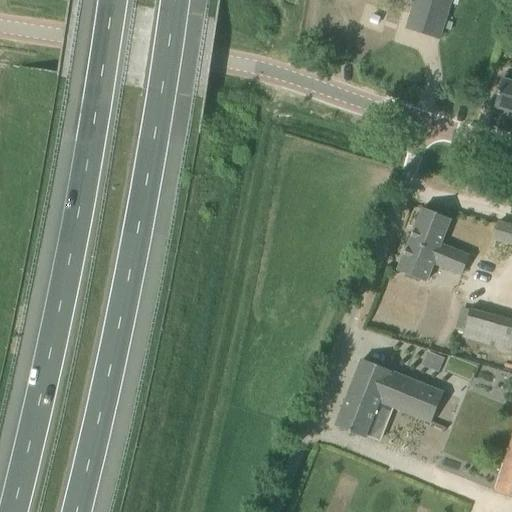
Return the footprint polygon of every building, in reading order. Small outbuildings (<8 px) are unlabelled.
[(414,0),(405,30),(440,40),(452,0),(414,0)] [(511,81),(503,79),(494,108),(511,113),(511,81)] [(398,271),(426,283),(433,266),(460,277),(469,256),(441,245),(451,220),(423,208),(398,271)] [(511,243),(511,226),(498,223),(494,238),(511,243)] [(511,321),(470,310),(465,330),(463,337),(511,350),(511,321)] [(427,352),(421,366),(438,373),(444,359),(427,352)] [(365,438),(380,403),(392,372),(362,360),(335,427),(365,438)] [(431,424),(444,392),(392,372),(380,403),(431,424)] [(511,436),(493,492),(511,498),(511,436)]
